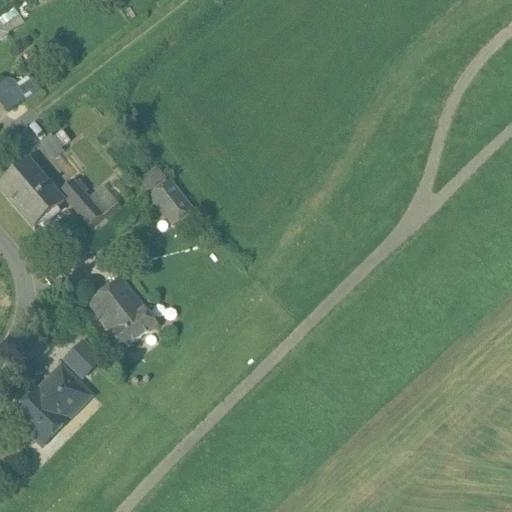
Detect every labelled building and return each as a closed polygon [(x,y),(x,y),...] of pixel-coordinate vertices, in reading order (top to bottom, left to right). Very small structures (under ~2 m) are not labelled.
[(10,77),(0,83),(0,101),(6,112),(37,94),(28,77),(14,85),(10,77)] [(40,145),(52,160),(70,144),(58,130),(40,145)] [(63,205),(27,164),(0,186),(0,188),(35,229),(63,205)] [(193,211),(169,181),(149,197),(162,214),(169,208),(179,221),(193,211)] [(89,203),(73,183),(60,194),(77,213),(89,203)] [(102,217),(89,203),(77,213),(90,228),(102,217)] [(157,327),(121,281),(88,306),(111,336),(106,340),(118,356),(157,327)] [(70,346),(60,363),(84,377),(94,360),(70,346)] [(61,371),(40,393),(68,421),(89,399),(61,371)] [(40,393),(13,419),(42,448),(68,421),(40,393)]
